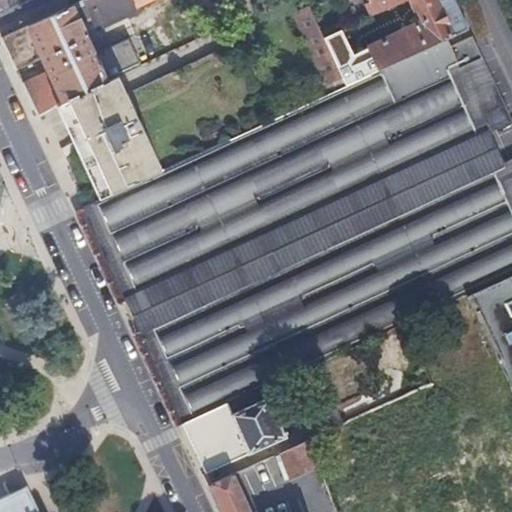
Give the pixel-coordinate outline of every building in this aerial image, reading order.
[(0,0),(0,11),(23,0),(0,0)] [(23,81),(38,113),(47,109),(61,102),(116,76),(141,64),(129,38),(95,52),(86,30),(80,17),(91,12),(98,25),(135,8),(134,6),(146,0),(79,0),(2,35),(17,67),(43,55),(49,68),(23,81)] [(341,74),(344,83),(387,63),(445,36),(468,25),(455,0),(410,0),(415,8),(419,6),(424,16),(423,21),(348,54),(338,30),(324,36),(341,74)] [(401,0),(370,0),(367,2),(372,14),(401,0)] [(326,81),(341,74),(324,36),(310,5),(296,12),(326,81)] [(80,17),(86,30),(98,25),(91,12),(80,17)] [(398,87),(479,49),(472,34),(449,45),(445,36),(387,63),(398,87)] [(158,56),(173,48),(169,40),(154,47),(158,56)] [(404,320),(465,292),(466,292),(511,270),(511,179),(487,126),(475,100),(460,68),(483,57),(479,49),(398,87),(387,63),(344,83),(277,114),(173,162),(159,169),(102,195),(91,200),(81,205),(182,421),(227,400),(404,320)] [(460,68),(475,100),(498,89),(483,57),(460,68)] [(61,102),(62,105),(74,99),(117,79),(116,76),(61,102)] [(62,105),(66,113),(83,101),(119,84),(117,79),(74,99),(62,105)] [(83,101),(66,113),(68,119),(123,93),(119,84),(83,101)] [(68,119),(102,195),(159,169),(123,93),(68,119)] [(487,126),(511,179),(511,119),(510,115),(487,126)] [(511,274),(466,295),(510,385),(511,390),(511,274)] [(511,425),(511,390),(510,385),(492,395),(507,427),(511,425)] [(412,410),(406,395),(368,411),(374,427),(412,410)] [(233,411),(227,400),(182,421),(200,459),(206,471),(287,436),(269,396),(233,411)] [(308,438),(278,452),(283,464),(288,475),(317,463),(308,438)] [(278,452),(233,471),(239,483),(283,464),(278,452)] [(421,511),(416,492),(419,492),(408,463),(390,469),(400,495),(406,511),(421,511)] [(233,471),(211,482),(225,511),(252,511),(239,483),(233,471)] [(471,511),(463,489),(460,480),(419,492),(416,492),(421,511),(471,511)] [(37,511),(28,486),(0,497),(0,511),(37,511)] [(481,511),(471,487),(463,489),(471,511),(481,511)] [(406,511),(400,495),(356,509),(356,511),(406,511)]
